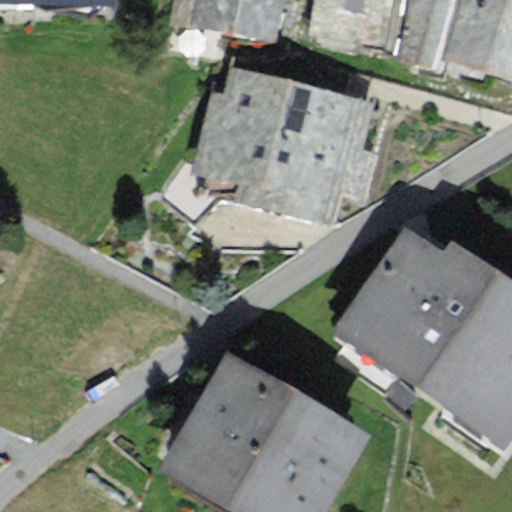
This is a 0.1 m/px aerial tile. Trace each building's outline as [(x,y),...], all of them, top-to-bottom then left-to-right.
[(0,0),(0,26),(114,27),(114,0),(0,0)] [(280,0),(175,0),(171,25),(274,41),(280,0)] [(381,0),(301,0),(295,44),(371,55),(381,0)] [(408,0),(391,58),(440,72),(443,61),(461,0),(408,0)] [(511,0),(461,0),(443,61),(511,81),(511,0)] [(364,110),(221,79),(191,205),(335,240),(364,110)] [(403,228),(330,335),(504,450),(511,439),(511,281),(450,238),(441,249),(403,228)] [(334,511),(367,462),(225,371),(154,480),(204,511),(334,511)]
